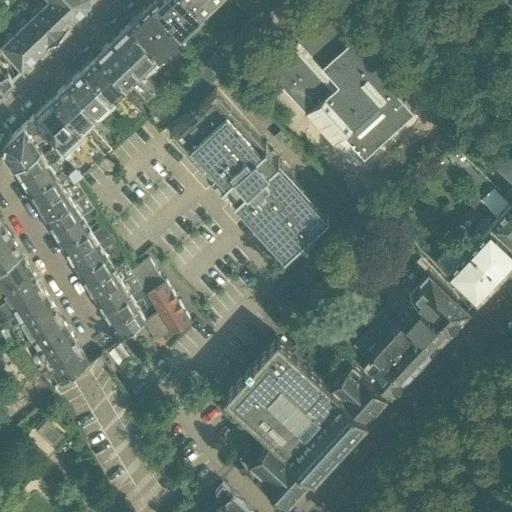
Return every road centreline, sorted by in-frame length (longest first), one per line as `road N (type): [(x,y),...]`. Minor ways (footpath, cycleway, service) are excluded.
road 1 (tertiary): [(511,301),(316,511)]
road 2 (residential): [(92,330),(0,181)]
road 3 (residential): [(119,0),(0,115)]
